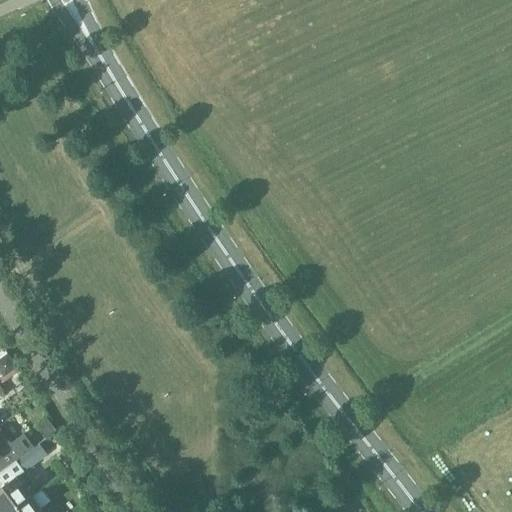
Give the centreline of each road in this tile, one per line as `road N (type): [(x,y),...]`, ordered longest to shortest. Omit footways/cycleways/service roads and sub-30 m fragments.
road 1 (secondary): [(421,511),(294,353),(112,78)]
road 2 (unclassified): [(0,293),(138,511)]
